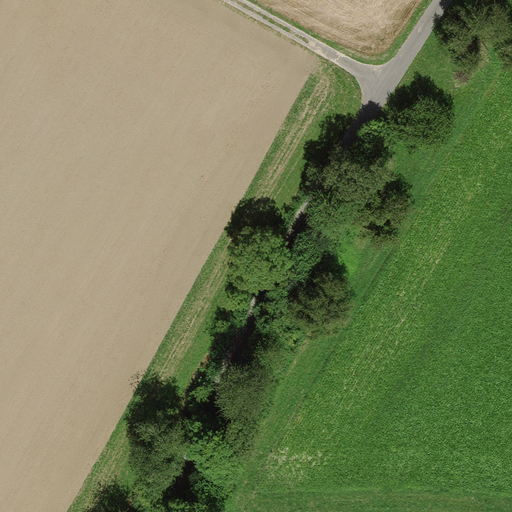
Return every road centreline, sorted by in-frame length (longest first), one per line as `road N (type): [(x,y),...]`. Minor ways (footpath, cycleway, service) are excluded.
road 1 (unclassified): [(441,0),(382,89),(171,511)]
road 2 (track): [(225,0),(382,89)]
